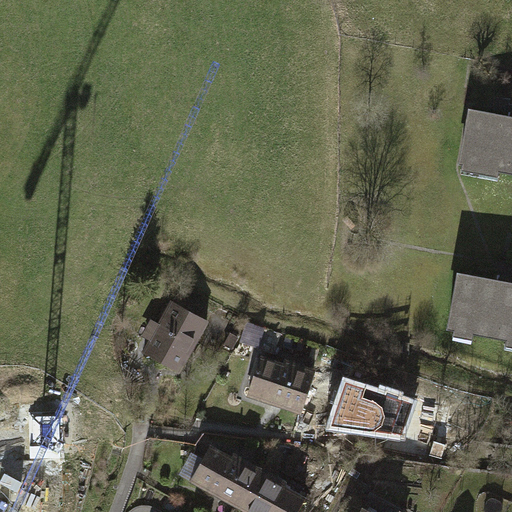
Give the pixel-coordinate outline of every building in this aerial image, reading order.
[(459,159),(511,169),(511,116),(468,108),(459,159)] [(448,328),(511,338),(511,282),(457,274),(448,328)] [(151,341),(144,353),(181,375),(212,323),(172,300),(157,325),(150,321),(142,336),(151,341)] [(245,394),(300,411),(314,365),(284,355),(283,358),(259,351),(245,394)] [(382,392),(346,381),(331,427),(403,437),(414,404),(399,399),(400,396),(383,390),(382,392)] [(191,478),(238,504),(258,468),(233,454),(231,458),(209,447),(191,478)] [(283,481),(258,468),(238,504),(253,511),(295,511),(302,499),(279,487),(283,481)] [(404,511),(369,493),(360,509),(365,511),(404,511)]
